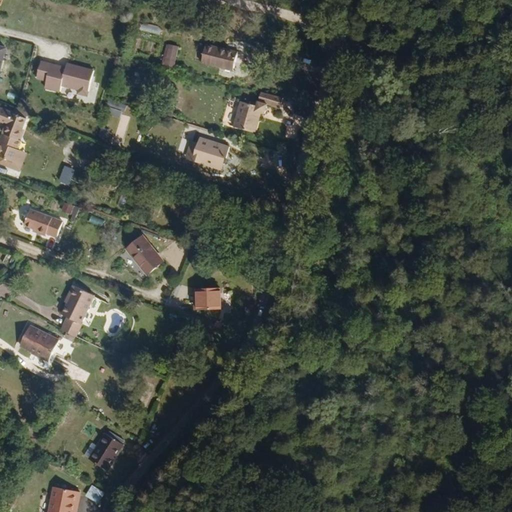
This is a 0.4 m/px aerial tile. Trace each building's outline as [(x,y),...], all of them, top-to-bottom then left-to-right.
[(165,43),(161,66),(174,68),(178,45),(165,43)] [(0,74),(4,76),(11,49),(0,46),(0,74)] [(241,76),(245,59),(211,50),(208,67),(241,76)] [(72,71),(48,64),(43,81),(53,83),(51,90),(67,95),(68,89),(86,93),(85,96),(94,99),(101,74),(73,67),(72,71)] [(287,103),(265,97),(262,110),(246,106),(240,131),(262,138),(267,119),(271,120),(273,110),(284,114),(287,103)] [(134,110),(119,104),(117,114),(131,118),(134,110)] [(17,139),(25,118),(0,108),(0,121),(7,125),(4,134),(1,133),(0,136),(0,154),(12,160),(19,142),(19,140),(17,139)] [(290,113),(284,136),(297,139),(303,117),(290,113)] [(194,147),(190,160),(198,163),(196,168),(214,174),(216,178),(232,170),(228,166),(232,155),(203,144),(201,150),(194,147)] [(58,180),(68,184),(75,169),(64,164),(58,180)] [(123,206),(128,194),(122,192),(117,203),(123,206)] [(75,215),(78,207),(64,201),(61,209),(75,215)] [(53,240),(57,225),(26,213),(20,228),(53,240)] [(103,225),(104,219),(90,215),(88,222),(103,225)] [(147,276),(162,262),(141,240),(127,253),(147,276)] [(0,263),(10,268),(14,254),(3,250),(0,259),(0,263)] [(61,331),(76,338),(81,325),(81,323),(91,296),(74,288),(69,298),(72,299),(64,317),(67,318),(61,331)] [(197,311),(220,311),(220,290),(194,290),(193,300),(198,300),(197,311)] [(52,365),(63,345),(36,328),(24,348),(52,365)] [(110,474),(127,446),(109,435),(99,450),(95,448),(88,458),(93,461),(92,463),(110,474)] [(98,503),(105,492),(91,485),(85,496),(98,503)] [(58,491),(54,511),(81,511),(84,495),(58,491)]
